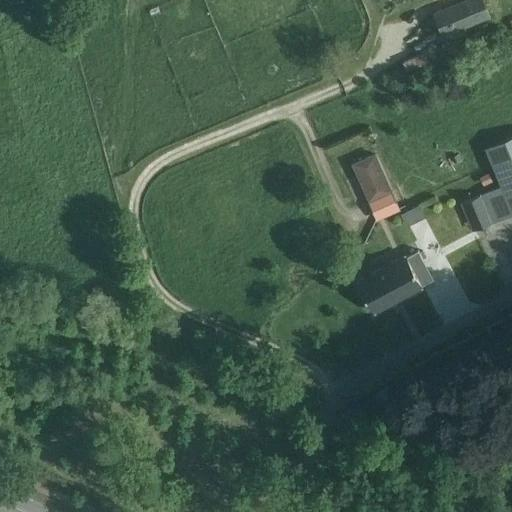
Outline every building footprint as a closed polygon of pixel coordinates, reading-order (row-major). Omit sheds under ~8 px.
[(443,36),(491,17),(484,0),(467,0),(434,14),(443,36)] [(501,186),(480,194),(492,222),(511,214),(511,135),(511,136),(484,147),(501,186)] [(368,202),(393,192),(375,153),(351,163),(368,202)] [(480,178),(483,185),(492,181),(489,173),(480,178)] [(382,223),(399,214),(393,201),(375,210),(382,223)] [(382,257),(393,243),(377,231),(367,244),(382,257)] [(406,254),(357,280),(374,312),(423,286),(412,266),(423,260),(418,250),(407,256),(406,254)] [(400,400),(387,384),(374,394),(388,410),(400,400)]
